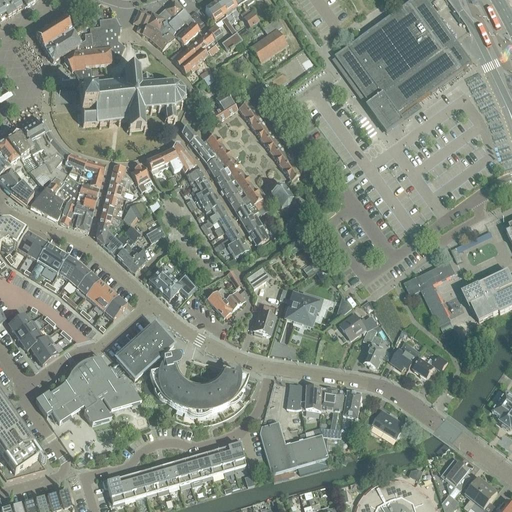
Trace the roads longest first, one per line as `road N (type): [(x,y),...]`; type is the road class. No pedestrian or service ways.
road 1 (residential): [(511,478),(382,385),(271,368)]
road 2 (residential): [(240,430),(193,448),(170,442),(141,449),(126,469),(84,479),(94,511)]
road 3 (residential): [(0,494),(61,475),(62,458),(20,400),(24,389)]
road 4 (residential): [(149,302),(98,347),(66,358),(24,389)]
road 5 (residential): [(365,280),(488,190)]
road 6 (residential): [(132,285),(88,246),(0,216)]
road 7 (residential): [(251,252),(175,135)]
